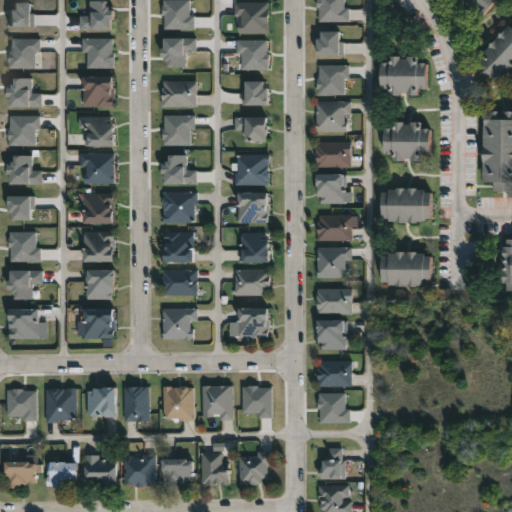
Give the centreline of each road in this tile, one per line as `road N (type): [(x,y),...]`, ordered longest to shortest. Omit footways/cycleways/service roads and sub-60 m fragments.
road 1 (residential): [(297,511),(293,0)]
road 2 (residential): [(140,368),(137,0)]
road 3 (residential): [(298,367),(0,370)]
